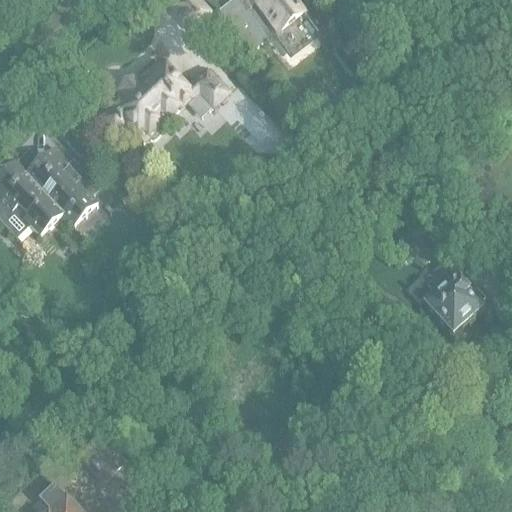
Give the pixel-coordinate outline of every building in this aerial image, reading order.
[(197,0),(170,0),(162,8),(189,36),(211,15),(197,0)] [(253,12),(291,64),(321,41),(290,0),(240,0),(251,13),(253,12)] [(236,2),(219,15),(251,56),(267,43),(236,2)] [(207,74),(187,93),(165,70),(165,71),(159,65),(138,84),(135,80),(117,97),(122,102),(100,122),(126,151),(135,142),(138,145),(139,144),(145,150),(150,145),(155,146),(162,139),(161,135),(189,109),(203,124),(230,99),(207,74)] [(412,83),(422,102),(433,96),(423,77),(412,83)] [(358,97),(368,107),(383,93),(373,83),(358,97)] [(61,224),(63,222),(73,233),(99,209),(74,182),(78,178),(55,152),(26,179),(16,168),(12,171),(61,224)] [(299,162),(292,154),(279,166),(287,174),(299,162)] [(40,243),(61,224),(12,171),(0,182),(0,226),(16,243),(29,231),(40,243)] [(448,256),(432,237),(435,235),(427,225),(413,237),(438,265),(448,256)] [(412,255),(401,243),(389,254),(400,266),(412,255)] [(427,282),(436,292),(435,293),(439,297),(424,310),(453,341),(484,313),(480,310),(485,305),(476,296),(471,300),(442,268),(427,282)] [(161,297),(147,283),(138,292),(151,307),(161,297)] [(210,324),(201,314),(182,332),(191,342),(210,324)] [(81,381),(89,373),(81,364),(72,372),(81,381)] [(79,462),(106,490),(128,468),(101,441),(79,462)] [(71,511),(63,504),(66,501),(55,489),(38,506),(43,511),(71,511)]
